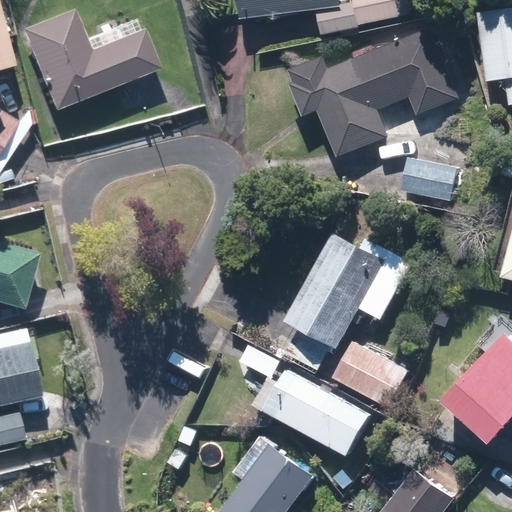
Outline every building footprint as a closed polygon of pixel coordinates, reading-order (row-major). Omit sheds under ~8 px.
[(244,0),(247,14),(341,0),(244,0)] [(359,0),(362,16),(419,7),(417,0),(359,0)] [(511,0),(481,5),(490,75),(505,74),(507,89),(511,88),(511,0)] [(0,6),(0,55),(11,52),(0,6)] [(23,26),(54,99),(155,58),(135,12),(81,34),(70,7),(23,26)] [(326,60),(299,72),(312,104),(326,99),(346,146),(390,128),(379,101),(416,86),(423,102),(458,87),(430,22),(328,65),(326,60)] [(0,159),(2,161),(26,114),(15,109),(20,99),(0,88),(0,159)] [(409,154),(405,183),(454,191),(458,162),(409,154)] [(391,256),(336,227),(290,312),(342,340),(362,302),(388,316),(418,261),(395,249),(391,256)] [(0,293),(14,297),(28,247),(0,239),(0,293)] [(511,413),(511,329),(506,324),(452,388),(500,428),(511,413)] [(0,390),(30,385),(23,342),(0,345),(0,390)] [(280,362),(247,344),(236,363),(268,382),(280,362)] [(407,375),(350,344),(330,380),(388,412),(407,375)] [(291,361),(268,402),(352,448),(375,407),(291,361)] [(15,411),(0,412),(0,437),(17,437),(15,411)] [(291,511),(319,472),(263,433),(241,464),(252,472),(223,511),(291,511)] [(454,511),(466,493),(415,460),(381,511),(454,511)]
